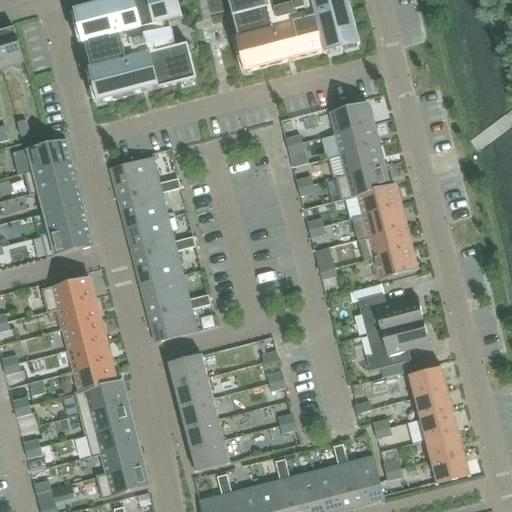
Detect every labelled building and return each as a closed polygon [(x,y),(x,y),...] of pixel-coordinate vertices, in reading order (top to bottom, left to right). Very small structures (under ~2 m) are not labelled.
[(177,0),(117,0),(77,11),(101,105),(197,80),(187,45),(171,49),(170,43),(176,41),(173,30),(166,32),(165,25),(183,21),(177,0)] [(347,0),(226,0),(229,10),(263,1),(265,10),(268,18),(234,27),(246,74),(359,45),(347,0)] [(14,29),(0,33),(0,61),(4,73),(25,67),(14,29)] [(324,116),(329,138),(373,126),(367,104),(324,116)] [(19,127),(23,139),(30,137),(27,125),(19,127)] [(329,138),(335,159),(378,147),(373,126),(329,138)] [(6,130),(0,131),(0,139),(1,144),(9,142),(6,130)] [(304,145),(302,137),(287,141),(289,148),(304,145)] [(29,151),(34,173),(72,163),(67,141),(29,151)] [(306,153),(304,145),(289,148),(291,157),(306,153)] [(335,159),(340,179),(384,168),(379,147),(335,159)] [(152,160),(112,171),(116,188),(120,187),(124,200),(161,190),(163,195),(172,193),(169,183),(160,185),(153,160),(152,160)] [(78,184),(72,163),(34,173),(26,175),(31,196),(40,194),(78,184)] [(340,180),(346,200),(389,189),(384,168),(340,180)] [(314,187),(312,179),(297,183),(299,191),(314,187)] [(179,180),(169,183),(172,193),(181,190),(179,180)] [(78,184),(40,194),(46,215),(83,205),(78,184)] [(316,194),(314,187),(299,191),(301,198),(316,194)] [(346,201),(351,221),(395,210),(389,189),(346,201)] [(127,213),(123,214),(127,230),(169,219),(163,195),(161,190),(124,200),(127,213)] [(46,215),(51,236),(89,226),(83,205),(46,215)] [(354,232),(357,242),(400,231),(395,210),(351,222),(354,232)] [(169,219),(127,230),(131,246),(135,245),(139,258),(176,248),(177,253),(187,251),(184,241),(175,244),(169,219)] [(325,229),(324,221),(309,225),(310,232),(325,229)] [(94,249),(89,226),(51,236),(42,238),(48,260),(94,249)] [(327,236),(325,229),(310,232),(312,240),(327,236)] [(356,243),(362,263),(406,252),(400,231),(356,243)] [(194,239),(184,241),(187,251),(196,249),(194,239)] [(142,271),(138,272),(142,288),(184,277),(177,253),(176,248),(139,258),(142,271)] [(362,264),(362,266),(368,286),(412,274),(406,252),(362,264)] [(336,270),(334,263),(319,267),(321,274),(336,270)] [(338,278),(336,270),(321,274),(323,282),(338,278)] [(184,277),(142,288),(146,304),(150,303),(153,315),(153,316),(191,306),(192,311),(202,309),(199,299),(190,301),(184,277)] [(58,316),(96,306),(90,284),(44,296),(50,318),(58,316)] [(384,296),(358,303),(367,337),(424,323),(418,299),(387,307),(384,296)] [(209,297),(199,299),(202,309),(211,306),(209,297)] [(58,316),(64,337),(102,327),(96,306),(58,316)] [(153,315),(149,316),(150,318),(157,344),(198,334),(192,311),(191,306),(153,316),(153,315)] [(373,358),(367,359),(370,373),(411,362),(408,351),(430,346),(424,323),(367,337),(373,358)] [(64,337),(69,357),(107,348),(102,327),(64,337)] [(6,329),(0,330),(0,339),(8,337),(6,329)] [(69,357),(75,379),(112,368),(107,348),(69,357)] [(277,353),(262,357),(264,365),(279,361),(277,353)] [(202,357),(168,366),(174,388),(208,379),(202,357)] [(3,366),(5,374),(17,371),(15,363),(3,366)] [(75,379),(80,399),(118,389),(112,368),(75,379)] [(281,370),(273,372),(276,384),(284,382),(281,370)] [(17,371),(6,374),(7,382),(19,379),(17,371)] [(403,380),(409,402),(442,393),(436,371),(403,380)] [(174,388),(180,409),(213,400),(208,379),(174,388)] [(42,382),(29,385),(32,398),(45,395),(42,382)] [(284,382),(276,384),(279,396),(287,394),(284,382)] [(129,409),(124,388),(118,389),(80,399),(77,400),(82,421),(129,409)] [(409,402),(415,423),(448,414),(442,393),(409,402)] [(213,401),(180,409),(185,430),(218,421),(213,401)] [(369,403),(354,407),(356,414),(371,411),(369,403)] [(14,408),(16,416),(28,413),(26,405),(14,408)] [(134,430),(129,409),(82,421),(88,442),(134,430)] [(292,412),(284,414),(287,426),(295,424),(292,412)] [(28,413),(16,416),(18,423),(30,421),(28,413)] [(415,423),(420,444),(453,435),(448,414),(415,423)] [(185,430),(190,451),(224,442),(218,421),(185,430)] [(390,421),(378,424),(380,432),(392,429),(390,421)] [(295,424),(287,426),(290,438),(298,435),(295,424)] [(390,429),(375,433),(377,441),(392,437),(390,429)] [(140,451),(134,430),(88,442),(94,463),(102,460),(140,451)] [(420,444),(425,465),(458,456),(453,435),(420,444)] [(196,473),(229,464),(224,443),(191,452),(196,473)] [(343,446),(333,449),(336,458),(346,456),(343,446)] [(25,450),(27,458),(39,454),(37,447),(25,450)] [(102,460),(108,482),(145,471),(140,451),(102,460)] [(39,455),(27,458),(29,465),(41,462),(39,455)] [(338,468),(314,474),(323,511),(338,511),(341,511),(340,507),(353,504),(343,466),(348,465),(346,456),(336,458),(338,468)] [(458,456),(425,465),(431,487),(464,478),(458,456)] [(348,465),(343,466),(353,504),(366,501),(367,505),(384,500),(380,485),(373,459),(348,465)] [(285,461),(275,464),(278,473),(288,471),(285,461)] [(399,463),(384,467),(386,475),(391,474),(401,471),(399,463)] [(151,494),(145,471),(108,482),(99,484),(105,506),(151,494)] [(280,483),(256,489),(262,511),(292,511),(285,481),(290,480),(288,471),(278,473),(280,483)] [(401,471),(391,474),(393,481),(405,478),(403,471),(401,471)] [(290,480),(285,481),(292,511),(323,511),(314,474),(290,480)] [(227,476),(217,479),(220,488),(230,486),(227,476)] [(49,484),(35,487),(37,495),(51,491),(49,484)] [(222,498),(200,503),(202,511),(231,511),(227,496),(232,495),(230,486),(220,488),(222,498)] [(232,495),(227,496),(231,511),(262,511),(256,489),(232,495)] [(56,511),(54,503),(40,507),(40,511),(56,511)]
